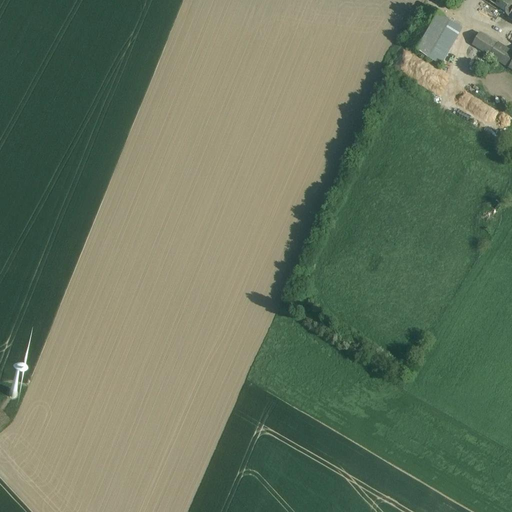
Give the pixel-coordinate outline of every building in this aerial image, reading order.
[(511,0),(486,0),(510,16),(507,19),(511,22),(511,0)] [(428,9),(411,38),(445,58),(462,28),(428,9)] [(498,45),(480,34),(472,46),(490,57),(498,45)] [(445,58),(411,38),(406,46),(440,66),(445,58)] [(511,51),(498,43),(498,45),(490,57),(508,68),(509,69),(511,63),(511,51)]
